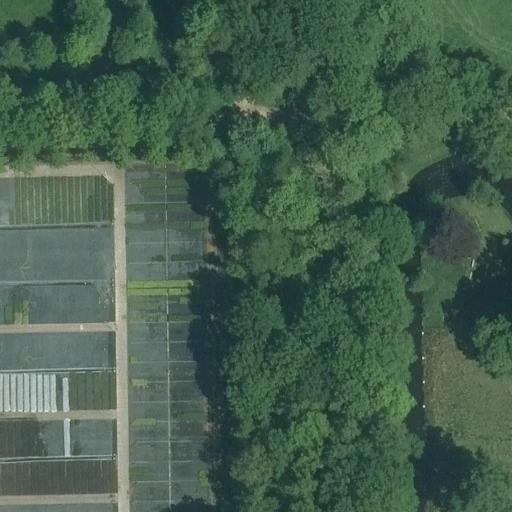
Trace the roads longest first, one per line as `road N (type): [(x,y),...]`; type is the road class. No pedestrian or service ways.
road 1 (track): [(380,119),(0,121)]
road 2 (track): [(380,119),(511,118)]
